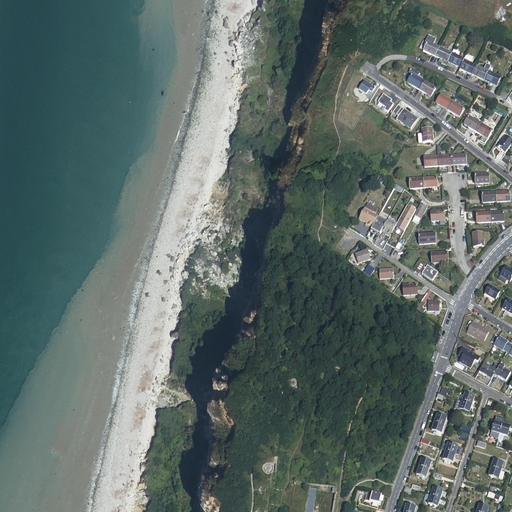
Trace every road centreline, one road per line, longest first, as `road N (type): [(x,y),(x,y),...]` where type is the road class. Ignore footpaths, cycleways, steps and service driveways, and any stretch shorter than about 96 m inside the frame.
road 1 (residential): [(511,178),(373,74)]
road 2 (residential): [(511,107),(409,58),(389,58),(373,74)]
road 3 (tertiary): [(440,366),(391,511)]
road 4 (residential): [(461,306),(346,230)]
road 5 (residential): [(449,511),(488,391)]
